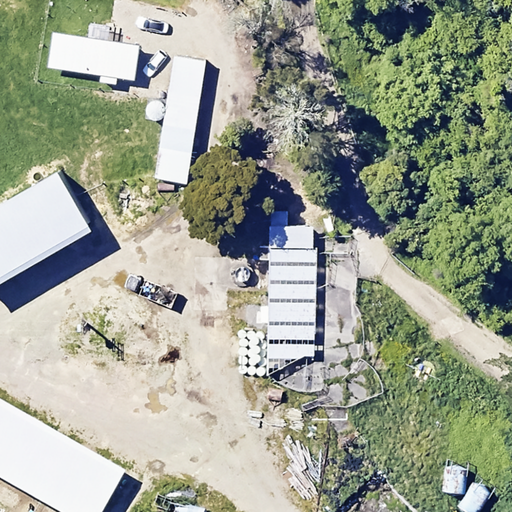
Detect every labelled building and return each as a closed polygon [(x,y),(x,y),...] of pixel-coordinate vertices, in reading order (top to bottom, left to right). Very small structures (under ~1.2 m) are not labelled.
[(53,34),(48,68),(136,80),(140,45),(53,34)] [(191,182),(210,59),(177,54),(158,177),(191,182)] [(65,171),(0,208),(0,287),(99,231),(65,171)] [(291,211),(275,211),(274,247),(263,247),(263,257),(273,257),(271,375),(306,356),(317,357),(320,226),(291,225),(291,211)] [(0,397),(0,476),(61,511),(107,511),(130,474),(0,397)]
